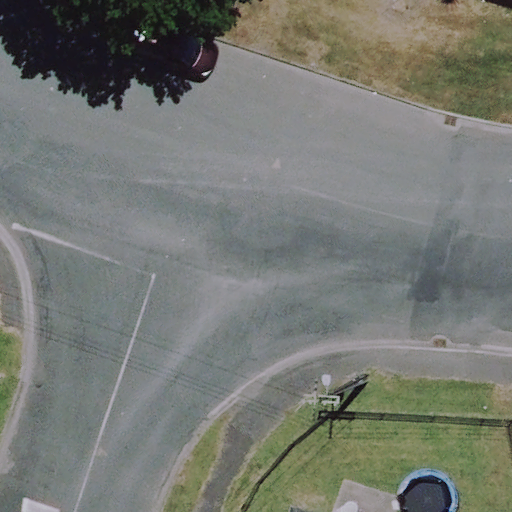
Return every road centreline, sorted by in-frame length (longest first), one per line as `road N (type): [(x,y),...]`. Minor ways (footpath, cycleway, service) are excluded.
road 1 (residential): [(79,511),(192,168)]
road 2 (residential): [(192,168),(468,236),(511,237)]
road 3 (residential): [(0,102),(192,168)]
